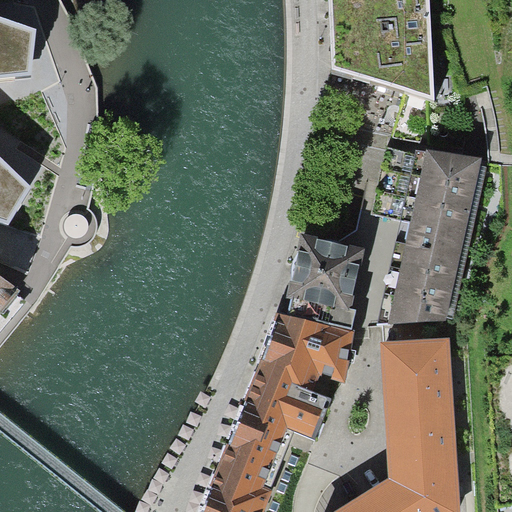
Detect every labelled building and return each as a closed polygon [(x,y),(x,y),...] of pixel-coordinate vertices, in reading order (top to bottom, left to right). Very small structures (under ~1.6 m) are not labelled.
[(333,0),(334,1),(338,68),(433,100),(426,0),(333,0)] [(0,222),(9,225),(34,188),(0,155),(0,77),(31,75),(35,24),(0,13),(0,222)] [(455,320),(486,161),(416,152),(416,156),(388,149),(372,213),(401,221),(378,327),(383,327),(384,341),(449,337),(448,318),(455,320)] [(356,316),(371,244),(307,231),(293,304),(356,316)] [(0,289),(0,315),(15,299),(0,289)] [(353,328),(283,306),(210,511),(270,511),(296,430),(311,435),(321,402),(304,397),(308,386),(343,398),(353,328)] [(384,341),(381,340),(388,480),(334,511),(460,511),(449,337),(384,341)]
